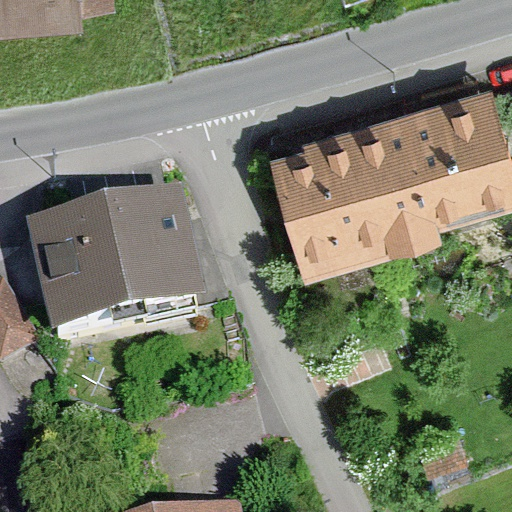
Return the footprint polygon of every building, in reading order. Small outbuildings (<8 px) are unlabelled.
[(0,0),(0,37),(80,32),(79,14),(111,11),(110,0),(0,0)] [(511,156),(494,90),(268,153),(303,281),(444,242),(439,224),(511,203),(511,156)] [(182,183),(29,217),(53,328),(206,294),(182,183)] [(0,368),(31,353),(0,291),(0,368)] [(418,453),(427,481),(466,468),(457,441),(418,453)] [(239,511),(238,499),(158,511),(239,511)]
